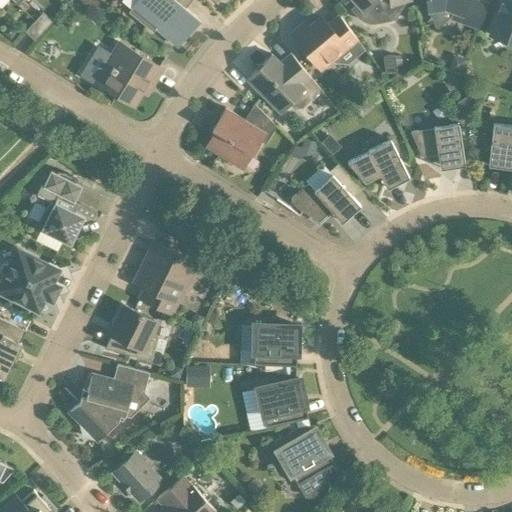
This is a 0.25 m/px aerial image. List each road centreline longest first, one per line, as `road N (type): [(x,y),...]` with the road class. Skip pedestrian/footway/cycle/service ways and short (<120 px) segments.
road 1 (residential): [(353,272),(334,313),(329,358),(339,402),(361,441),(395,472),(434,490),(511,490)]
road 2 (residential): [(19,425),(156,152)]
road 3 (residential): [(353,272),(156,152)]
road 4 (residential): [(156,152),(204,70),(270,0)]
road 5 (residential): [(156,152),(0,54)]
road 6 (residential): [(511,212),(463,207),(420,217),(382,239),(353,272)]
